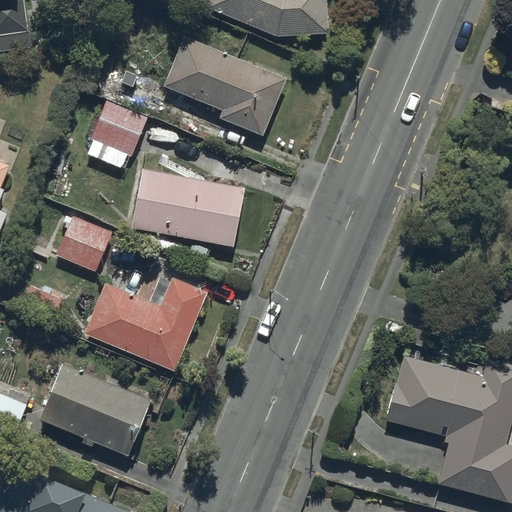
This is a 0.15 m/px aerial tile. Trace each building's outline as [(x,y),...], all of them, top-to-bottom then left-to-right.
[(0,0),(0,52),(28,50),(22,0),(0,0)] [(205,0),(205,3),(272,34),(326,32),(324,0),(205,0)] [(183,32),(162,82),(220,106),(217,114),(261,132),(284,74),(183,32)] [(106,95),(87,135),(93,138),(87,151),(123,167),(155,92),(136,83),(140,75),(100,57),(87,87),(106,95)] [(140,165),(130,224),(229,242),(240,184),(140,165)] [(67,222),(61,220),(49,249),(94,268),(110,229),(71,213),(67,222)] [(33,248),(15,240),(4,265),(21,273),(33,248)] [(154,274),(144,297),(103,280),(83,330),(172,367),(205,288),(171,274),(169,280),(154,274)] [(28,282),(20,303),(51,315),(60,295),(28,282)] [(403,354),(385,419),(446,436),(444,441),(450,443),(438,483),(511,504),(511,445),(508,444),(511,430),(511,362),(490,357),(484,377),(403,354)] [(61,359),(38,415),(125,451),(149,396),(61,359)] [(28,393),(0,380),(0,425),(11,431),(28,393)] [(0,511),(132,511),(133,511),(11,458),(0,483),(0,511)]
